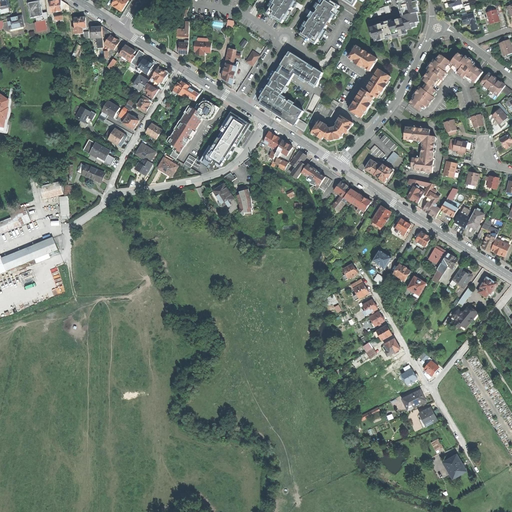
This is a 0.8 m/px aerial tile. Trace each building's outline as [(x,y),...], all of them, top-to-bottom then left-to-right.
[(51,2),(53,12),(63,10),(61,0),(56,1),(51,2)] [(69,5),(61,0),(63,10),(63,13),(70,12),(69,5)] [(130,0),(129,0),(115,0),(113,5),(117,8),(123,12),(130,0)] [(272,0),(264,13),(282,25),(298,0),(272,0)] [(332,0),(321,0),(298,34),(316,46),(342,7),(332,0)] [(370,29),(372,37),(374,36),(376,41),(386,38),(387,39),(397,37),(397,33),(400,32),(401,35),(408,33),(407,28),(413,27),(413,28),(418,26),(417,23),(420,22),(419,16),(417,17),(416,13),(418,13),(419,12),(418,9),(420,9),(417,0),(401,0),(402,2),(400,2),(403,13),(405,13),(406,16),(406,18),(407,20),(408,20),(409,21),(405,22),(404,18),(400,20),(401,21),(394,23),(394,21),(382,24),(383,26),(380,27),(379,25),(375,26),(376,27),(370,29)] [(42,1),(29,2),(30,17),(43,16),(42,1)] [(370,11),(372,18),(391,12),(389,6),(370,11)] [(487,13),(490,23),(494,21),(499,20),(496,10),(487,13)] [(461,17),(464,25),(470,23),(472,31),(476,30),(478,30),(474,13),(461,17)] [(17,17),(8,19),(10,29),(24,26),(22,16),(17,17)] [(81,18),(76,18),(76,28),(84,27),(87,27),(86,17),(81,18)] [(222,30),(224,23),(214,21),(212,28),(222,30)] [(100,38),(103,37),(103,27),(97,27),(93,28),(94,38),(100,38)] [(103,37),(107,39),(112,32),(103,27),(103,37)] [(178,37),(190,38),(190,30),(186,29),(178,29),(178,37)] [(106,44),(115,50),(120,41),(115,38),(111,36),(106,44)] [(511,46),(509,40),(500,43),(502,50),(505,56),(511,53),(511,46)] [(197,52),(197,54),(205,54),(205,53),(208,53),(212,53),(212,43),(197,42),(196,52),(197,52)] [(184,54),(189,54),(189,44),(180,44),(180,54),(184,54)] [(127,46),(120,57),(123,58),(124,56),(131,60),(134,55),(136,52),(132,49),(127,46)] [(375,64),(378,59),(371,55),(371,56),(368,54),(366,52),(357,46),(357,47),(354,51),(349,58),(353,60),(356,62),(355,63),(362,68),(363,67),(367,69),(370,71),(374,65),(373,65),(374,63),(375,64)] [(226,64),(227,64),(233,66),(235,57),(236,53),(236,51),(230,49),(226,64)] [(141,50),(137,56),(133,63),(136,65),(137,66),(139,63),(145,53),(141,50)] [(254,67),(261,55),(253,50),(246,62),(254,67)] [(324,73),(290,52),(256,103),(304,131),(309,125),(300,120),(306,111),(282,96),(295,77),(316,88),(324,73)] [(472,80),(476,83),(484,72),(474,65),(476,64),(471,60),(466,56),(465,58),(459,53),(452,62),(441,54),(436,61),(435,60),(432,63),(430,66),(428,69),(430,71),(423,80),(427,83),(423,89),(421,87),(417,92),(413,96),(414,97),(410,103),(420,111),(423,108),(425,105),(427,107),(428,107),(435,98),(435,97),(433,96),(435,93),(437,91),(433,88),(436,84),(440,79),(442,80),(443,81),(448,74),(447,73),(445,71),(449,66),(451,64),(455,67),(460,71),(458,72),(457,74),(464,79),(465,78),(466,76),(472,80)] [(109,67),(112,69),(117,61),(114,59),(109,67)] [(145,59),(142,64),(140,68),(138,71),(141,73),(143,70),(148,73),(147,74),(148,75),(155,64),(154,62),(152,60),(150,62),(148,60),(145,59)] [(233,66),(227,64),(223,79),(232,84),(233,85),(238,67),(233,66)] [(159,67),(153,77),(156,79),(155,80),(160,84),(161,82),(163,83),(167,76),(168,76),(169,74),(169,72),(167,71),(166,71),(163,69),(159,67)] [(385,73),(379,70),(373,79),(374,79),(372,82),(372,81),(366,91),(363,89),(357,98),(358,99),(356,101),(352,106),(350,110),(356,114),(356,113),(357,113),(357,115),(362,118),(364,114),(366,111),(367,112),(370,108),(369,107),(370,105),(371,105),(372,105),(371,104),(373,100),(375,97),(378,98),(382,92),(383,93),(385,90),(386,88),(385,88),(386,85),(388,86),(388,85),(387,84),(389,81),(391,77),(386,74),(385,75),(384,74),(385,73)] [(502,91),(506,86),(502,83),(499,86),(497,84),(498,82),(496,80),(497,79),(489,73),(481,84),(485,86),(488,89),(491,91),(494,94),(498,96),(502,91)] [(135,86),(144,92),(149,83),(150,81),(146,79),(141,75),(135,86)] [(153,77),(150,81),(149,83),(157,88),(160,84),(155,80),(156,79),(153,77)] [(180,82),(173,93),(177,96),(179,93),(185,97),(189,91),(192,87),(191,86),(188,84),(188,85),(185,83),(183,81),(182,83),(180,82)] [(143,92),(154,99),(157,94),(160,89),(157,88),(149,83),(144,92),(143,92)] [(511,92),(511,90),(506,86),(502,91),(508,96),(511,92)] [(471,89),(476,109),(482,108),(477,88),(471,89)] [(194,93),(189,91),(185,97),(190,100),(194,93)] [(461,113),(467,111),(462,91),(456,93),(461,113)] [(9,100),(0,93),(0,131),(3,132),(6,118),(7,119),(9,108),(7,108),(9,100)] [(139,105),(147,111),(150,106),(149,106),(150,104),(152,101),(144,96),(139,105)] [(316,109),(331,117),(339,103),(334,100),(328,108),(320,103),(316,109)] [(109,101),(103,111),(109,115),(112,116),(115,118),(116,115),(118,116),(120,112),(119,111),(121,107),(109,101)] [(201,104),(197,111),(204,115),(211,119),(214,118),(214,117),(217,113),(217,108),(215,105),(210,101),(205,102),(201,104)] [(127,103),(124,108),(129,112),(130,112),(133,107),(132,106),(127,103)] [(77,127),(84,131),(88,124),(86,122),(89,117),(93,120),(97,113),(92,111),(92,112),(82,106),(76,117),(82,120),(77,127)] [(124,108),(120,116),(125,119),(129,112),(124,108)] [(174,150),(180,153),(185,146),(187,142),(188,143),(190,139),(195,130),(196,130),(201,123),(199,122),(201,119),(202,121),(203,119),(205,117),(203,116),(204,115),(197,111),(192,108),(188,115),(186,114),(182,121),(183,122),(177,131),(176,130),(171,137),(173,138),(170,143),(174,146),(173,147),(175,149),(174,150)] [(496,120),(499,123),(507,117),(501,109),(493,116),(496,120)] [(248,122),(231,111),(219,130),(222,131),(212,147),(210,145),(200,162),(208,167),(209,164),(213,166),(216,161),(221,165),(224,159),(228,161),(237,146),(250,124),(248,122)] [(124,124),(134,130),(137,125),(140,120),(130,114),(124,124)] [(472,117),(475,127),(479,126),(484,125),(481,114),(472,117)] [(327,126),(320,121),(316,127),(317,128),(316,129),(315,128),(313,132),(315,133),(315,135),(320,138),(321,135),(324,137),(324,138),(328,140),(330,139),(331,141),(341,139),(340,137),(343,136),(345,133),(346,130),(349,131),(352,126),(351,125),(352,123),(349,121),(348,122),(347,121),(348,120),(341,116),(337,124),(336,127),(330,128),(327,127),(327,126)] [(509,120),(507,117),(499,123),(502,126),(509,120)] [(445,123),(448,133),(457,130),(455,125),(454,120),(445,123)] [(163,130),(153,123),(150,128),(147,133),(152,135),(149,139),(153,141),(155,138),(157,139),(163,130)] [(110,139),(120,145),(126,134),(127,134),(117,128),(110,139)] [(414,141),(423,142),(424,136),(430,136),(430,130),(406,128),(405,140),(414,141)] [(275,149),(278,151),(279,150),(283,141),(277,137),(270,132),(265,143),(273,148),(275,149)] [(128,136),(126,134),(120,145),(122,146),(125,141),(128,136)] [(511,139),(509,134),(500,140),(502,144),(505,148),(506,147),(507,148),(511,145),(511,144),(511,143),(511,139)] [(422,148),(421,157),(434,158),(436,137),(430,136),(424,136),(423,142),(422,148)] [(109,150),(90,139),(84,150),(96,157),(97,155),(106,160),(104,163),(110,166),(111,164),(112,165),(114,162),(116,158),(107,153),(109,150)] [(466,142),(455,140),(454,145),(453,150),(458,151),(464,152),(466,142)] [(289,144),(283,141),(279,150),(283,152),(288,156),(293,147),(289,144)] [(157,152),(143,144),(140,148),(138,153),(140,154),(139,156),(143,158),(151,163),(157,152)] [(176,160),(180,153),(174,150),(171,156),(176,160)] [(298,168),(299,169),(301,166),(308,157),(304,154),(300,151),(291,164),(298,168)] [(389,161),(393,164),(399,156),(394,151),(387,160),(389,161)] [(184,164),(191,168),(196,159),(190,155),(184,164)] [(312,160),(308,157),(301,166),(306,169),(309,164),(312,160)] [(421,159),(413,159),(412,168),(416,168),(415,171),(433,173),(435,161),(434,160),(434,158),(421,157),(421,158),(421,159)] [(153,164),(151,163),(143,158),(136,169),(142,172),(147,175),(153,164)] [(165,158),(159,169),(166,173),(173,177),(179,166),(165,158)] [(250,158),(244,163),(247,166),(249,165),(251,168),(257,162),(250,158)] [(279,168),(286,171),(289,163),(282,160),(280,166),(279,168)] [(383,181),(385,182),(387,180),(386,180),(388,177),(390,177),(394,171),(383,164),(380,162),(378,164),(372,160),(370,162),(369,161),(366,166),(367,167),(366,169),(370,172),(380,178),(383,181)] [(445,175),(454,177),(456,170),(457,164),(448,162),(445,175)] [(78,172),(83,175),(87,165),(81,163),(78,172)] [(322,184),(323,183),(326,177),(323,175),(321,173),(318,171),(319,170),(309,164),(306,169),(303,172),(303,173),(314,180),(313,181),(321,186),(322,184)] [(87,165),(83,175),(87,176),(92,178),(101,182),(103,178),(105,173),(87,165)] [(303,173),(303,172),(299,169),(298,168),(293,175),(298,179),(303,173)] [(231,172),(223,178),(231,182),(237,178),(235,174),(233,176),(231,172)] [(467,183),(477,185),(480,174),(475,173),(470,172),(467,183)] [(323,183),(329,187),(333,180),(327,176),(326,177),(323,183)] [(488,187),(497,189),(499,178),(495,177),(490,176),(490,178),(489,181),(488,187)] [(41,186),(44,199),(64,194),(61,182),(41,186)] [(342,195),(345,198),(351,190),(347,186),(342,182),(335,190),(342,195)] [(430,183),(425,193),(424,194),(431,199),(437,202),(440,197),(436,195),(437,192),(433,189),(436,184),(430,183)] [(219,188),(214,192),(221,201),(220,204),(221,206),(223,207),(234,199),(224,184),(219,188)] [(415,201),(419,203),(424,194),(425,193),(420,191),(421,190),(416,188),(415,187),(412,191),(412,190),(410,194),(408,198),(412,200),(414,201),(415,201)] [(448,198),(453,200),(459,189),(454,188),(448,198)] [(240,195),(237,195),(241,208),(239,212),(243,215),(253,214),(252,208),(253,208),(252,199),(250,189),(239,192),(240,195)] [(348,200),(354,203),(360,194),(356,192),(352,189),(351,190),(345,198),(348,200)] [(214,192),(212,193),(220,204),(221,201),(214,192)] [(360,194),(354,203),(365,211),(372,202),(368,199),(366,198),(364,196),(364,197),(360,194)] [(333,206),(337,208),(342,201),(339,199),(333,206)] [(61,200),(62,219),(70,218),(69,200),(61,200)] [(339,211),(346,203),(343,200),(342,201),(337,208),(336,209),(339,211)] [(441,209),(437,206),(430,202),(428,202),(423,210),(430,214),(436,218),(441,210),(441,209)] [(446,202),(441,209),(441,210),(448,214),(454,217),(459,209),(446,202)] [(0,221),(0,233),(31,221),(26,206),(10,212),(12,217),(0,221)] [(382,227),(383,227),(385,223),(386,224),(386,223),(390,218),(390,217),(389,217),(392,212),(387,209),(382,206),(373,221),(375,222),(382,227)] [(473,227),(477,230),(485,215),(480,212),(477,211),(476,210),(468,225),(473,227)] [(466,228),(471,219),(466,216),(463,214),(461,213),(456,222),(461,225),(466,228)] [(393,233),(396,228),(402,219),(399,217),(390,231),(393,233)] [(400,232),(405,235),(408,231),(409,228),(412,225),(406,222),(402,219),(396,228),(401,231),(400,232)] [(485,229),(494,233),(498,235),(500,231),(484,224),(482,228),(485,229)] [(423,245),(426,247),(432,238),(427,235),(423,232),(421,236),(418,240),(417,241),(419,242),(423,245)] [(486,250),(490,252),(491,250),(496,239),(497,238),(493,236),(489,234),(483,248),(486,250)] [(511,241),(498,235),(497,238),(496,239),(509,245),(511,241)] [(54,237),(2,258),(7,270),(58,249),(56,243),(54,237)] [(510,245),(509,245),(496,239),(491,250),(496,252),(496,253),(497,253),(496,254),(498,255),(499,255),(499,254),(500,255),(501,254),(505,256),(510,245)] [(429,259),(437,264),(440,266),(443,262),(448,253),(443,250),(442,251),(436,248),(429,259)] [(383,269),(385,270),(388,265),(389,263),(391,263),(392,260),(391,259),(392,258),(381,251),(374,261),(377,263),(382,266),(384,268),(383,269)] [(454,256),(448,253),(443,262),(449,266),(453,269),(459,259),(454,256)] [(444,273),(449,266),(443,262),(440,266),(438,270),(442,272),(444,273)] [(400,264),(394,274),(402,279),(400,281),(403,283),(405,281),(411,271),(407,269),(408,268),(406,267),(405,266),(405,267),(400,264)] [(344,276),(346,281),(352,277),(353,279),(355,277),(354,276),(358,274),(358,273),(359,272),(357,270),(356,270),(354,268),(353,265),(343,270),(346,275),(344,276)] [(457,282),(465,288),(473,276),(467,272),(462,268),(451,284),(454,286),(457,282)] [(440,280),(444,273),(442,272),(440,275),(436,273),(434,277),(440,280)] [(377,283),(381,286),(385,278),(382,276),(378,282),(377,283)] [(420,280),(415,277),(413,280),(412,279),(409,284),(411,285),(408,289),(416,293),(415,295),(419,298),(427,283),(420,280)] [(487,294),(490,296),(492,294),(496,286),(497,286),(498,285),(498,283),(497,282),(495,283),(492,280),(490,279),(488,278),(487,278),(481,287),(482,288),(484,289),(483,291),(485,292),(485,293),(487,294)] [(354,289),(355,289),(364,284),(362,280),(351,285),(354,289)] [(364,284),(355,289),(358,294),(355,296),(357,300),(370,294),(369,292),(370,292),(368,288),(367,289),(365,287),(364,284)] [(60,287),(53,289),(55,295),(62,293),(60,287)] [(459,303),(462,305),(472,290),(469,287),(459,303)] [(364,312),(367,316),(378,309),(379,307),(377,304),(375,304),(374,302),(373,300),(364,305),(367,310),(364,312)] [(462,325),(466,328),(471,323),(470,322),(473,319),(478,313),(473,309),(471,312),(470,310),(470,309),(468,307),(463,313),(459,309),(453,317),(457,320),(457,321),(462,325)] [(371,324),(373,328),(385,322),(385,321),(386,320),(385,318),(383,316),(382,317),(380,312),(371,318),(374,323),(371,324)] [(380,337),(383,341),(393,335),(390,330),(387,326),(375,333),(378,338),(380,337)] [(395,340),(386,345),(389,351),(386,353),(389,357),(395,353),(396,355),(397,354),(397,352),(401,349),(400,348),(401,348),(399,344),(398,345),(397,343),(395,340)] [(363,347),(367,353),(373,349),(369,343),(363,347)] [(367,353),(371,359),(377,355),(373,349),(367,353)] [(429,372),(433,376),(440,367),(432,361),(425,369),(429,372)] [(407,373),(400,377),(401,379),(404,378),(408,385),(418,379),(417,378),(418,378),(416,374),(415,375),(414,373),(412,370),(407,373)] [(403,400),(406,406),(412,403),(414,408),(426,402),(424,396),(421,391),(403,400)] [(409,411),(414,408),(412,403),(406,406),(409,411)] [(423,418),(426,426),(438,420),(436,416),(433,412),(432,412),(430,409),(420,413),(423,418)] [(432,443),(436,451),(442,447),(438,440),(432,443)] [(458,455),(444,463),(447,468),(449,467),(455,478),(467,471),(463,464),(458,455)] [(453,479),(455,478),(449,467),(447,468),(453,479)]
